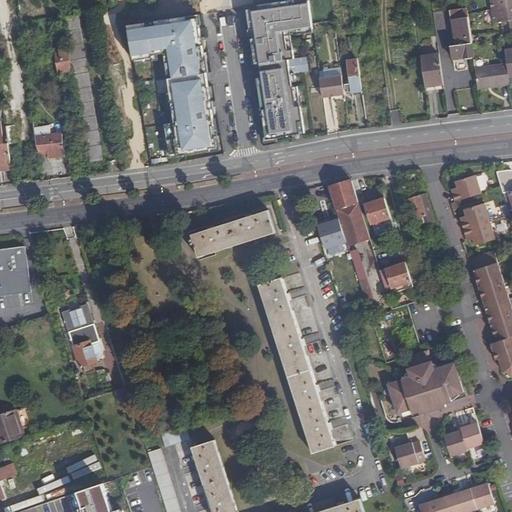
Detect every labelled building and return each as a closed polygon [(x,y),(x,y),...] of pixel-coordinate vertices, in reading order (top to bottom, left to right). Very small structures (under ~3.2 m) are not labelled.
[(22,0),(11,0),(14,13),(24,12),(22,0)] [(36,0),(22,0),(24,12),(38,10),(36,0)] [(317,23),(313,0),(305,0),(252,9),(271,139),(307,131),(300,85),(296,86),(290,33),(318,30),(317,23)] [(511,19),(511,24),(511,5),(494,8),(496,21),(511,19)] [(468,57),(475,56),(472,33),(469,11),(468,7),(452,10),(453,21),(455,21),(458,45),(454,45),(456,58),(458,58),(468,57)] [(82,13),(67,15),(73,49),(77,70),(80,89),(81,95),(82,101),(87,131),(90,147),(91,151),(92,160),(107,157),(104,143),(91,65),(82,13)] [(202,13),(132,24),(138,59),(169,55),(179,121),(170,123),(176,155),(222,149),(202,13)] [(64,72),(77,70),(73,49),(60,51),(64,72)] [(427,88),(446,86),(441,53),(422,56),(427,88)] [(468,57),(458,58),(460,68),(470,66),(468,57)] [(351,90),(366,89),(365,88),(362,66),(361,59),(352,60),(355,82),(351,83),(351,90)] [(377,65),(375,65),(378,87),(389,86),(386,63),(377,65)] [(489,87),(511,84),(510,74),(508,63),(476,67),(479,84),(489,83),(489,87)] [(375,65),(362,66),(365,88),(378,87),(375,65)] [(326,94),(348,91),(346,73),(324,75),(326,94)] [(427,95),(447,92),(446,86),(427,88),(427,95)] [(70,103),(82,101),(81,95),(69,97),(70,103)] [(12,141),(14,151),(42,148),(40,135),(38,121),(10,124),(12,141)] [(0,166),(15,165),(14,151),(12,141),(9,142),(6,126),(0,127),(0,166)] [(90,147),(87,131),(71,134),(74,149),(75,156),(83,155),(83,152),(91,151),(90,147)] [(65,132),(40,135),(42,148),(42,153),(52,151),(52,156),(68,154),(65,132)] [(511,173),(500,177),(510,212),(511,211),(511,173)] [(478,176),(468,179),(474,198),(484,195),(478,176)] [(458,203),(474,198),(468,179),(458,183),(460,188),(457,189),(459,194),(455,195),(458,203)] [(339,214),(362,207),(353,181),(331,188),(334,198),(339,214)] [(428,229),(437,226),(427,193),(411,199),(417,218),(424,216),(428,229)] [(319,222),(339,215),(339,214),(334,198),(313,205),(319,222)] [(374,224),(392,218),(386,199),(368,205),(374,224)] [(487,204),(477,208),(483,225),(493,222),(487,204)] [(364,213),(362,207),(339,214),(339,215),(348,241),(349,246),(372,239),(364,213)] [(465,224),(467,230),(483,225),(477,208),(467,211),(469,217),(466,218),(468,223),(465,224)] [(200,257),(276,233),(269,211),(193,235),(200,257)] [(493,222),(483,225),(489,243),(499,240),(493,222)] [(483,225),(467,230),(469,238),(472,237),(474,242),(476,241),(478,247),(489,243),(483,225)] [(0,297),(32,293),(30,277),(26,247),(0,250),(0,297)] [(359,250),(351,253),(367,300),(367,301),(375,298),(359,250)] [(501,343),(498,344),(493,346),(498,362),(502,361),(506,374),(511,376),(511,304),(495,252),(475,259),(480,277),(477,278),(496,338),(499,337),(501,343)] [(268,266),(271,275),(281,272),(278,262),(268,266)] [(394,288),(413,283),(407,263),(382,271),(388,293),(395,291),(394,288)] [(337,446),(283,278),(261,285),(315,453),(337,446)] [(445,281),(437,283),(440,291),(447,289),(445,281)] [(96,324),(71,333),(82,367),(98,362),(93,345),(101,342),(102,342),(96,324)] [(104,352),(101,342),(93,345),(98,362),(104,352)] [(430,351),(423,353),(439,406),(447,404),(454,401),(453,398),(466,393),(456,365),(437,371),(430,351)] [(412,410),(413,414),(421,412),(426,410),(426,411),(439,406),(423,353),(406,359),(412,379),(394,384),(403,413),(412,410)] [(399,414),(403,413),(394,384),(390,385),(399,414)] [(347,423),(334,385),(327,388),(340,426),(347,423)] [(448,407),(447,404),(439,406),(426,411),(427,414),(448,407)] [(0,444),(25,436),(17,411),(0,416),(0,444)] [(152,423),(145,426),(149,437),(156,435),(152,423)] [(469,450),(486,445),(479,423),(470,426),(469,424),(461,427),(462,429),(469,450)] [(167,447),(191,439),(187,427),(163,434),(167,447)] [(470,453),(469,450),(462,429),(455,432),(456,435),(446,438),(453,458),(470,453)] [(397,446),(403,466),(426,459),(420,439),(413,441),(412,438),(405,440),(406,443),(397,446)] [(239,511),(217,440),(194,448),(214,511),(239,511)] [(12,465),(7,450),(1,452),(6,467),(0,469),(0,501),(7,499),(1,482),(19,475),(15,464),(12,465)] [(182,511),(162,450),(149,453),(168,511),(182,511)] [(114,511),(104,484),(69,496),(74,511),(122,511),(121,510),(114,511)] [(479,485),(471,487),(479,510),(496,505),(489,485),(480,488),(479,485)] [(473,511),(479,510),(471,487),(464,490),(465,493),(455,496),(460,511),(473,511)] [(448,498),(438,502),(440,511),(460,511),(455,496),(454,493),(447,496),(448,498)] [(366,511),(362,498),(320,511),(366,511)] [(440,511),(438,502),(437,499),(429,501),(430,504),(421,507),(422,511),(440,511)]
